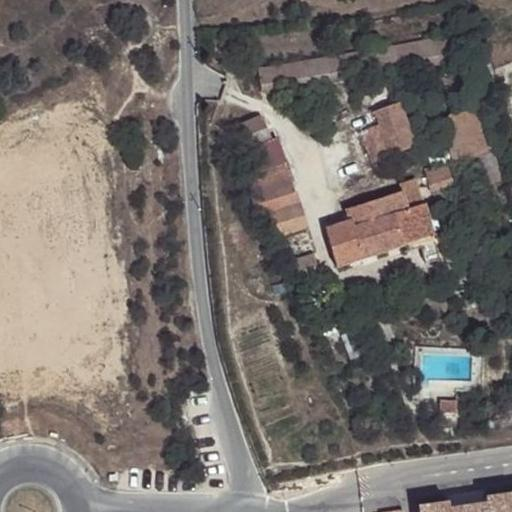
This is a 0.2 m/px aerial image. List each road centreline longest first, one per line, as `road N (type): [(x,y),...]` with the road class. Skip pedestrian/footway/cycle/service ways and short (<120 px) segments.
road 1 (unclassified): [(184,0),(201,287),(229,435),(256,509)]
road 2 (unclassified): [(256,509),(80,509)]
